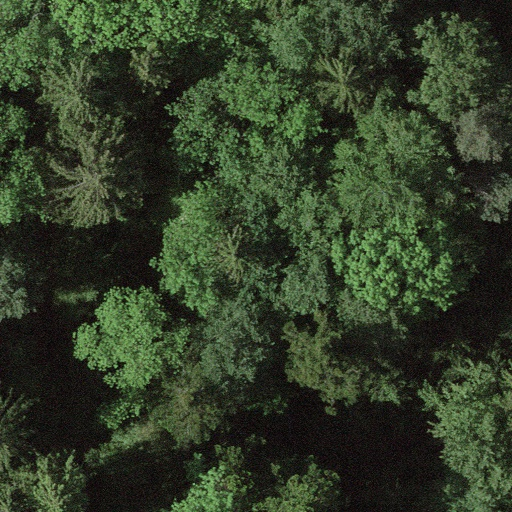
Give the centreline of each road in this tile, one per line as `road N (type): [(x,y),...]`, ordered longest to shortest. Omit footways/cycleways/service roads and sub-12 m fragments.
road 1 (track): [(269,49),(165,30),(116,80),(137,151),(221,189),(387,0)]
road 2 (track): [(278,511),(221,189)]
